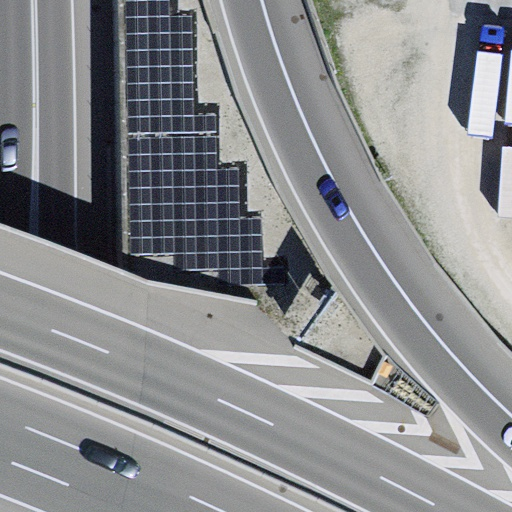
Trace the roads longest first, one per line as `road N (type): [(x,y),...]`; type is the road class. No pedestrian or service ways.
road 1 (motorway): [(511,432),(371,276),(289,131),(246,0)]
road 2 (motorway): [(432,511),(149,370),(0,309)]
road 3 (motorway): [(30,387),(46,311),(47,0)]
road 4 (motorway): [(0,436),(180,511)]
road 5 (motorway): [(13,511),(30,387)]
